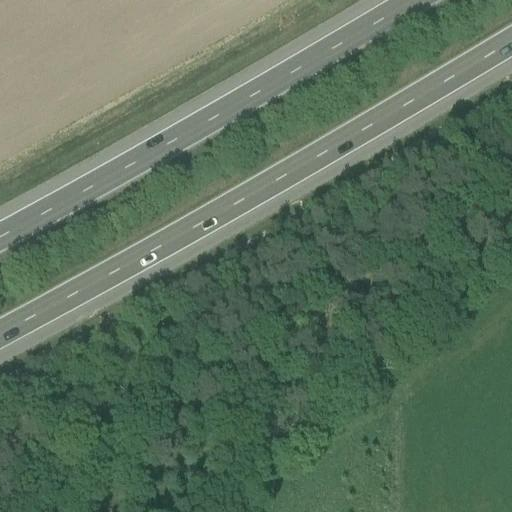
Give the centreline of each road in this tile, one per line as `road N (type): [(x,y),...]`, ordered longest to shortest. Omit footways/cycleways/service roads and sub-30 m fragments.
road 1 (trunk): [(0,337),(511,43)]
road 2 (trunk): [(416,0),(0,240)]
